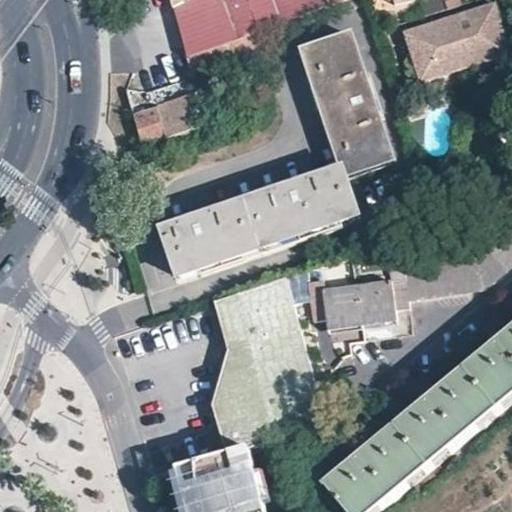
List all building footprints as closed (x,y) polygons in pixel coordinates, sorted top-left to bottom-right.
[(173,0),(175,9),(190,0),(173,0)] [(190,58),(260,33),(351,0),(190,0),(175,9),(190,58)] [(425,81),(456,72),(510,56),(509,54),(511,53),(511,52),(499,8),(496,9),(494,5),(410,29),(411,33),(408,34),(420,79),(424,77),(425,81)] [(245,59),(249,68),(269,60),(260,33),(190,58),(194,77),(245,59)] [(304,53),(344,171),(163,233),(180,280),(360,219),(346,178),(394,162),(352,35),(304,53)] [(134,116),(144,150),(208,127),(199,95),(134,116)] [(511,230),(480,257),(404,267),(405,272),(410,303),(479,292),(485,292),(511,269),(511,230)] [(390,283),(393,283),(398,313),(411,311),(410,303),(405,272),(390,273),(390,283)] [(215,303),(231,354),(230,359),(227,371),(216,408),(230,457),(250,451),(334,429),(328,405),(324,395),(286,280),(215,303)] [(313,325),(326,323),(322,294),(320,283),(309,284),(313,325)] [(357,288),(363,325),(398,320),(398,313),(393,283),(390,283),(357,288)] [(329,331),(363,325),(357,288),(322,294),(326,323),(329,331)] [(345,511),(383,511),(511,404),(511,335),(327,489),(345,511)] [(267,511),(250,451),(230,457),(177,472),(188,511),(267,511)]
